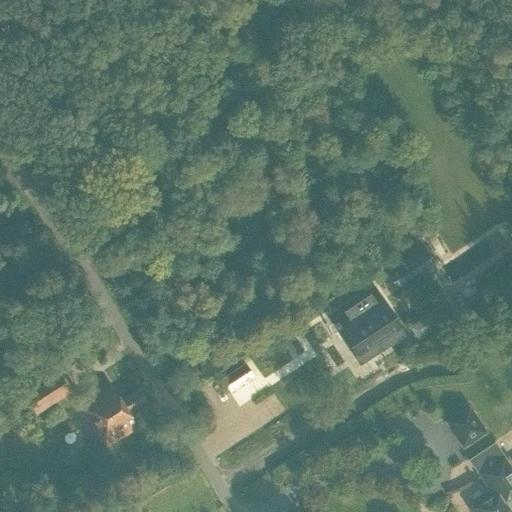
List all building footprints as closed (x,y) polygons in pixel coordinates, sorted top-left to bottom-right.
[(403,257),(384,269),(393,283),(412,271),(403,257)] [(403,335),(372,288),(329,317),(349,347),(352,345),(363,362),(403,335)] [(446,304),(409,329),(418,341),(454,316),(446,304)] [(230,393),(254,378),(245,365),(221,380),(230,393)] [(35,415),(70,393),(59,375),(24,397),(35,415)] [(147,404),(139,390),(120,401),(111,387),(79,408),(105,449),(137,428),(131,420),(145,411),(142,407),(147,404)] [(446,423),(463,448),(485,433),(468,408),(446,423)] [(511,511),(511,473),(503,460),(480,475),(493,494),(471,509),(472,511),(511,511)]
